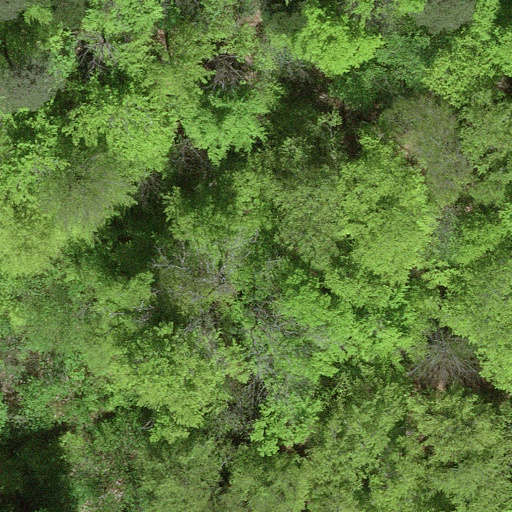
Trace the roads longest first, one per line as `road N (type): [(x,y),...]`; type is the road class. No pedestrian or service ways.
road 1 (track): [(0,263),(241,112),(402,30),(490,0)]
road 2 (track): [(511,365),(230,385),(0,439)]
